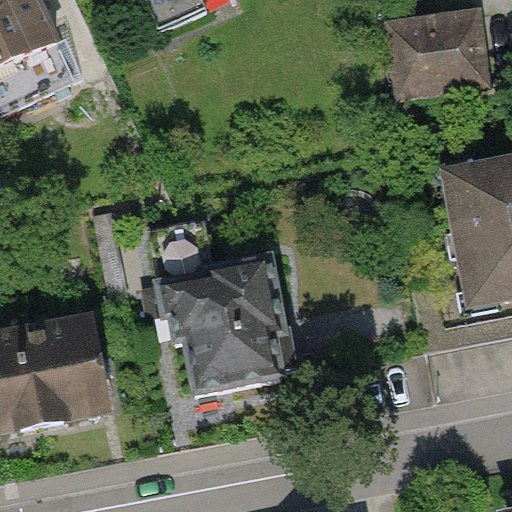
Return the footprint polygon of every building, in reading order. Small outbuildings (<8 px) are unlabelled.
[(0,0),(0,117),(76,83),(36,0),(0,0)] [(484,17),(385,30),(396,111),(495,97),(484,17)] [(511,163),(436,178),(464,322),(511,312),(511,163)] [(276,265),(166,286),(190,407),(300,386),(276,265)] [(94,329),(0,346),(0,434),(111,413),(94,329)]
